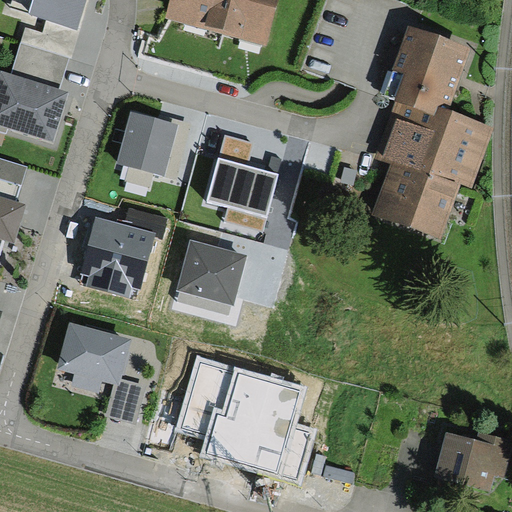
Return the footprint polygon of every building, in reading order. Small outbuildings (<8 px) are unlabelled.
[(33,0),(29,14),(48,20),(43,33),(26,28),(21,43),(69,58),(71,59),(88,0),(33,0)] [(265,44),(277,0),(171,0),(167,17),(265,44)] [(472,51),(410,27),(393,72),(390,71),(381,95),(396,101),(433,115),(437,105),(449,110),(472,51)] [(69,58),(21,43),(11,75),(59,90),(69,58)] [(11,75),(1,72),(0,75),(0,130),(6,133),(8,127),(52,142),(68,93),(59,90),(11,75)] [(433,115),(396,101),(374,159),(388,164),(369,214),(441,240),(462,184),(473,188),(495,127),(449,110),(437,105),(433,115)] [(158,119),(131,111),(116,165),(128,168),(124,182),(149,189),(154,173),(164,176),(178,124),(158,119)] [(193,123),(159,114),(158,119),(178,124),(164,176),(178,179),(193,123)] [(253,144),(225,136),(208,200),(229,206),(225,221),(263,231),(279,173),(255,167),(247,165),(253,144)] [(0,158),(0,197),(17,203),(29,167),(0,158)] [(0,197),(0,248),(3,239),(13,242),(24,205),(17,203),(0,197)] [(130,208),(124,225),(155,234),(154,238),(161,241),(168,219),(130,208)] [(122,224),(97,217),(80,274),(89,277),(86,287),(129,299),(133,287),(140,289),(154,238),(155,234),(124,225),(122,224)] [(229,250),(189,240),(176,291),(178,292),(176,301),(228,314),(230,304),(234,305),(247,255),(229,250)] [(132,340),(71,323),(58,370),(74,375),(71,386),(100,394),(103,381),(114,384),(119,386),(121,378),(132,340)] [(306,388),(197,357),(177,430),(207,438),(202,454),(232,462),(300,481),(315,431),(295,426),(306,388)] [(119,386),(114,384),(105,416),(136,425),(147,386),(121,378),(119,386)] [(511,442),(511,441),(478,432),(475,441),(448,433),(437,473),(487,487),(492,470),(503,473),(511,442)]
